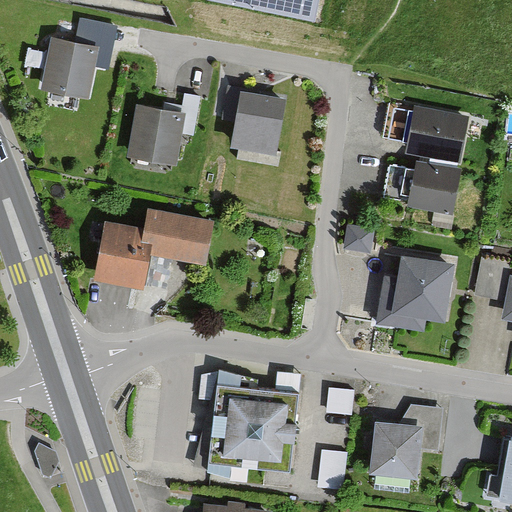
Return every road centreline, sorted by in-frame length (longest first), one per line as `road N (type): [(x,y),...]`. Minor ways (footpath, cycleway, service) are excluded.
road 1 (residential): [(320,357),(340,75),(153,36)]
road 2 (residential): [(320,357),(178,343),(64,376)]
road 3 (secondary): [(0,191),(64,376)]
road 4 (residential): [(511,387),(320,357)]
road 5 (secondary): [(64,376),(114,511)]
